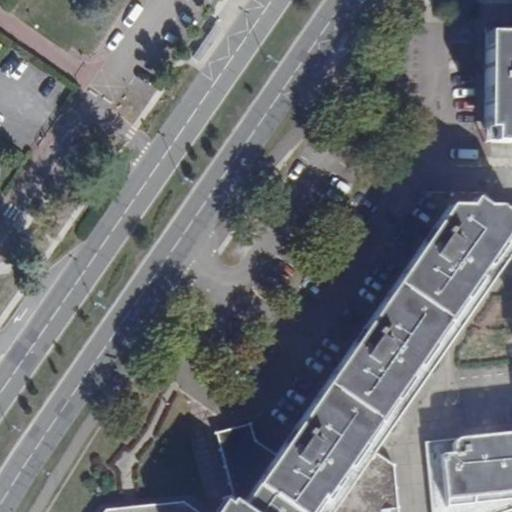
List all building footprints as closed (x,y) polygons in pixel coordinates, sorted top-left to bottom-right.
[(230,0),(222,0),(208,21),(214,24),(230,0)] [(511,144),(511,31),(489,31),(487,131),(495,131),(495,144),(511,144)] [(397,511),(395,467),(375,454),(511,258),(511,209),(449,207),(278,454),(253,439),(249,422),(216,433),(235,507),(231,511),(397,511)] [(423,443),(430,511),(509,511),(511,511),(511,434),(478,437),(478,443),(466,444),(464,443),(462,440),(457,440),(453,441),(451,442),(450,445),(437,446),(436,442),(423,443)] [(197,511),(178,499),(101,506),(97,511),(197,511)] [(214,511),(231,511),(235,507),(223,499),(214,511)]
